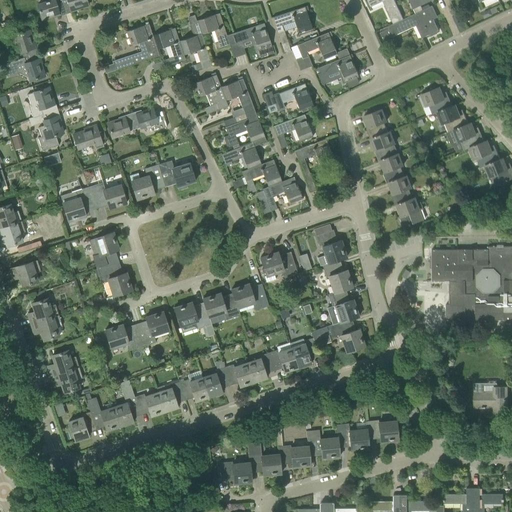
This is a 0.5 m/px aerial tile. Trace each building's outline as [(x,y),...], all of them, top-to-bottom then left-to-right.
[(65,14),(60,0),(55,0),(54,0),(52,0),(37,5),(41,19),(56,15),(56,17),(65,14)] [(60,0),(65,14),(74,12),(73,10),(87,5),(85,0),(60,0)] [(383,1),(393,24),(403,20),(403,19),(394,0),(366,0),(370,7),(383,1)] [(408,0),(413,9),(423,5),(420,0),(408,0)] [(393,24),(388,26),(393,37),(416,26),(421,38),(438,30),(431,14),(434,12),(431,6),(429,7),(422,10),(403,19),(403,20),(393,24)] [(294,22),(298,35),(312,30),(304,7),(272,18),(277,33),(284,31),(282,25),(294,22)] [(484,12),(482,16),(484,19),(492,15),(490,10),(484,12)] [(459,12),(452,16),(456,24),(463,21),(459,12)] [(219,13),(196,21),(201,34),(213,30),(217,42),(214,42),(216,49),(228,45),(229,48),(236,45),(232,34),(226,35),(219,13)] [(263,23),(232,34),(236,45),(241,44),(240,41),(253,37),(254,41),(257,50),(260,58),(273,53),(271,46),(263,23)] [(157,49),(152,35),(149,24),(126,31),(130,45),(139,42),(142,51),(115,60),(118,69),(143,61),(159,56),(157,49)] [(183,55),(179,41),(174,28),(152,35),(157,49),(169,45),(173,57),(170,58),(172,64),(185,59),(183,55)] [(21,52),(23,58),(39,53),(36,44),(34,45),(29,31),(16,35),(15,33),(8,35),(13,49),(19,47),(20,52),(21,52)] [(296,45),(301,57),(295,60),(299,71),(312,66),(307,52),(317,47),(323,60),(337,55),(327,32),(296,45)] [(179,41),(183,55),(196,51),(200,63),(197,63),(199,70),(212,66),(208,56),(201,34),(179,41)] [(23,58),(3,64),(7,76),(17,72),(16,70),(25,67),(30,81),(44,76),(40,62),(41,61),(39,53),(23,58)] [(320,72),(317,74),(322,85),(331,81),(330,79),(341,74),(342,77),(344,83),(358,77),(349,55),(318,68),(320,72)] [(225,100),(220,87),(216,75),(193,83),(198,97),(205,94),(210,106),(217,104),(219,109),(228,106),(225,100)] [(237,96),(244,114),(254,110),(242,79),(220,87),(225,100),(237,96)] [(277,110),(284,107),(283,103),(294,98),(299,111),(301,110),(307,108),(313,106),(304,83),(278,93),(279,94),(273,96),(271,92),(271,91),(262,95),(266,107),(274,104),(277,110)] [(29,107),(32,118),(57,110),(55,101),(53,102),(48,87),(27,95),(31,106),(29,107)] [(433,114),(438,112),(454,105),(452,106),(446,92),(441,94),(438,87),(422,94),(427,107),(429,106),(433,114)] [(449,132),(454,130),(470,123),(468,123),(462,109),(457,111),(454,105),(438,112),(443,124),(445,124),(449,132)] [(138,111),(129,114),(134,129),(140,127),(140,128),(149,125),(152,131),(166,127),(161,111),(154,113),(152,108),(138,113),(138,111)] [(370,139),(372,138),(387,132),(384,123),(386,122),(381,109),(364,116),(368,128),(366,129),(370,139)] [(57,110),(32,118),(33,118),(28,119),(30,126),(43,122),(44,126),(38,127),(41,137),(38,138),(42,151),(58,145),(55,136),(63,133),(58,119),(60,118),(57,110)] [(246,130),(251,143),(265,137),(254,110),(244,114),(232,118),(234,123),(225,127),(228,135),(223,137),(224,138),(223,139),(227,148),(238,144),(235,137),(234,134),(246,130)] [(134,129),(129,114),(120,117),(121,119),(107,123),(111,137),(128,132),(128,131),(134,129)] [(304,114),(272,126),(276,136),(282,134),(294,129),(299,142),(312,137),(304,114)] [(464,150),(470,148),(470,147),(486,141),(486,140),(484,141),(478,127),(473,129),(470,123),(454,130),(459,142),(461,141),(464,150)] [(86,128),(87,130),(73,135),(77,148),(94,143),(96,148),(102,146),(95,125),(86,128)] [(378,161),(381,160),(380,160),(396,154),(392,145),(394,144),(389,131),(387,132),(372,138),(377,150),(374,151),(378,161)] [(17,135),(12,137),(16,150),(21,148),(17,135)] [(242,157),(247,169),(261,164),(254,146),(266,142),(265,137),(251,143),(221,154),(225,166),(232,164),(231,162),(242,157)] [(303,173),(308,171),(305,161),(304,158),(315,154),(320,167),(334,161),(325,139),(294,151),(302,173),(303,173)] [(480,168),(486,165),(502,158),(499,159),(494,145),(489,147),(486,141),(470,147),(470,148),(474,160),(476,159),(480,168)] [(108,153),(99,156),(101,163),(103,162),(104,165),(111,162),(108,153)] [(387,183),(389,182),(404,176),(401,167),(402,167),(397,153),(396,154),(380,160),(381,160),(385,172),(383,173),(387,183)] [(486,165),(491,178),(493,177),(496,185),(511,178),(511,168),(510,163),(504,165),(502,158),(486,165)] [(263,174),(268,187),(281,181),(273,159),(261,164),(247,169),(241,171),(246,184),(252,181),(251,179),(263,174)] [(171,160),(157,165),(164,185),(175,181),(177,187),(178,190),(187,188),(186,184),(194,182),(189,163),(179,166),(173,168),(171,160)] [(138,173),(129,176),(131,181),(134,191),(137,200),(154,195),(152,188),(164,185),(157,165),(143,169),(145,176),(139,178),(138,173)] [(395,205),(397,204),(412,198),(409,189),(410,188),(406,175),(404,176),(389,182),(393,194),(391,195),(395,205)] [(281,181),(268,187),(262,189),(263,191),(256,193),(261,205),(267,202),(267,201),(273,199),(272,196),(284,192),(288,204),(302,199),(293,177),(281,181)] [(41,178),(32,181),(34,187),(43,184),(41,178)] [(102,182),(89,186),(95,206),(107,203),(109,209),(126,204),(120,185),(105,189),(102,182)] [(95,206),(89,186),(60,196),(68,222),(85,216),(83,210),(95,206)] [(397,204),(402,216),(399,217),(403,227),(424,220),(420,210),(423,209),(420,202),(416,203),(414,197),(412,198),(397,204)] [(0,227),(21,221),(17,210),(12,212),(9,204),(0,207),(0,227)] [(21,221),(0,227),(0,238),(4,238),(6,246),(22,241),(19,233),(24,231),(21,221)] [(321,227),(314,230),(315,235),(323,233),(321,227)] [(316,258),(319,267),(321,266),(327,264),(337,260),(346,257),(341,240),(337,241),(333,230),(323,233),(315,235),(319,248),(321,247),(324,255),(316,258)] [(92,256),(96,269),(116,263),(112,251),(119,249),(113,232),(88,240),(93,255),(92,256)] [(431,257),(430,257),(430,268),(431,268),(432,281),(449,281),(449,304),(446,304),(446,323),(465,323),(465,319),(504,319),(504,323),(511,322),(511,246),(487,246),(487,249),(437,249),(431,249),(431,257)] [(277,252),(260,257),(263,267),(266,276),(268,281),(275,279),(273,273),(281,271),(283,279),(297,274),(293,261),(290,252),(278,255),(277,252)] [(303,270),(311,268),(306,252),(299,254),(303,270)] [(35,273),(40,271),(37,260),(9,269),(12,279),(19,277),(22,286),(37,281),(35,273)] [(328,277),(333,293),(343,290),(352,287),(347,270),(341,272),(337,260),(327,264),(321,266),(325,278),(328,277)] [(116,263),(96,269),(101,283),(108,281),(113,296),(132,290),(126,273),(120,275),(116,263)] [(410,272),(406,269),(401,276),(406,279),(410,272)] [(231,289),(233,295),(237,308),(237,307),(252,303),(255,310),(268,306),(262,286),(250,290),(248,284),(231,289)] [(334,306),(339,323),(349,320),(359,316),(353,299),(347,301),(343,290),(333,293),(327,295),(331,307),(334,306)] [(44,291),(36,293),(38,301),(41,300),(46,299),(44,291)] [(202,298),(204,304),(205,304),(209,317),(223,312),(226,319),(240,315),(237,307),(237,308),(233,295),(222,299),(219,293),(202,298)] [(27,314),(31,324),(58,315),(55,304),(49,306),(46,299),(41,300),(38,301),(31,303),(34,312),(27,314)] [(205,304),(204,304),(193,308),(191,302),(174,307),(180,326),(195,321),(197,328),(202,327),(205,337),(214,334),(211,324),(209,317),(205,304)] [(76,309),(75,311),(83,315),(86,310),(80,307),(76,309)] [(286,309),(279,312),(281,318),(288,315),(286,309)] [(147,323),(135,327),(142,346),(155,342),(153,334),(168,329),(162,311),(145,317),(147,323)] [(58,315),(31,324),(34,334),(40,332),(43,340),(58,336),(55,328),(62,326),(58,315)] [(311,332),(313,338),(315,345),(322,343),(322,345),(331,342),(330,339),(341,336),(346,352),(365,346),(359,329),(353,331),(349,320),(339,323),(311,332)] [(142,346),(135,327),(124,330),(122,324),(105,330),(111,348),(126,343),(128,351),(142,346)] [(304,344),(291,348),(297,368),(311,364),(309,359),(319,356),(315,345),(313,338),(303,341),(304,344)] [(277,350),(268,353),(273,369),(282,366),(284,372),(297,368),(291,348),(278,352),(277,350)] [(48,366),(51,376),(78,367),(75,356),(69,358),(67,350),(65,351),(61,352),(58,353),(52,355),(54,364),(48,366)] [(259,359),(246,363),(253,383),(266,378),(264,372),(273,369),(268,353),(258,356),(259,359)] [(215,373),(202,378),(209,397),(222,393),(220,386),(229,383),(223,367),(221,360),(214,362),(217,369),(214,370),(215,373)] [(233,364),(223,367),(229,383),(237,380),(240,387),(253,383),(246,363),(234,367),(233,364)] [(78,367),(51,376),(54,386),(61,384),(63,392),(79,387),(76,380),(82,378),(78,367)] [(188,379),(179,382),(184,398),(193,395),(195,402),(209,397),(202,378),(189,382),(188,379)] [(126,403),(113,407),(120,427),(133,422),(131,416),(140,413),(134,397),(129,380),(119,383),(126,403)] [(156,387),(157,392),(164,412),(177,408),(175,401),(184,398),(179,382),(169,385),(170,388),(165,390),(164,385),(156,387)] [(494,407),(494,414),(506,414),(506,387),(494,387),(494,391),(483,391),(483,384),(474,384),(474,407),(494,407)] [(353,399),(349,387),(344,389),(348,400),(353,399)] [(144,394),(134,397),(140,413),(149,410),(151,416),(164,412),(157,392),(145,396),(144,394)] [(120,427),(113,407),(111,402),(104,404),(106,409),(100,411),(95,396),(86,399),(90,411),(95,427),(104,424),(106,431),(120,427)] [(95,427),(90,411),(80,415),(81,417),(68,422),(75,442),(88,437),(86,430),(95,427)] [(366,422),(366,429),(367,437),(379,436),(380,442),(398,440),(396,421),(379,423),(379,420),(366,422)] [(336,425),(337,438),(338,445),(350,444),(350,451),(368,449),(367,437),(366,429),(349,431),(348,424),(336,425)] [(306,431),(308,446),(309,454),(321,453),(321,459),(339,457),(338,445),(337,438),(320,440),(319,430),(306,431)] [(247,443),(249,463),(250,470),(262,469),(263,475),(280,474),(279,462),(278,454),(261,456),(260,442),(247,443)] [(278,446),(278,454),(279,462),(291,461),(292,467),(310,465),(309,454),(308,446),(290,448),(290,445),(278,446)] [(250,470),(249,463),(233,465),(233,461),(219,463),(220,479),(233,478),(233,484),(251,482),(250,470)] [(461,503),(461,511),(473,511),(473,487),(466,487),(466,494),(444,494),(444,503),(461,503)] [(473,487),(473,511),(484,511),(484,504),(503,503),(503,493),(480,493),(480,487),(473,487)] [(389,511),(400,511),(400,494),(393,494),(393,501),(371,501),(371,511),(389,511)] [(407,494),(400,494),(400,511),(411,511),(412,510),(430,510),(430,501),(407,501),(407,494)] [(327,511),(327,502),(320,502),(320,508),(298,509),(297,511),(327,511)] [(334,502),(327,502),(327,511),(356,511),(357,508),(334,508),(334,502)]
